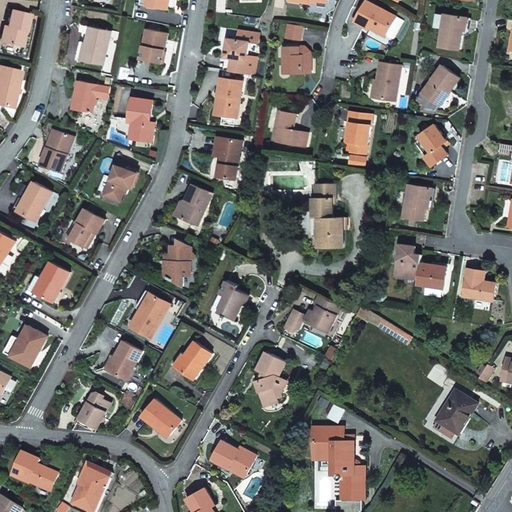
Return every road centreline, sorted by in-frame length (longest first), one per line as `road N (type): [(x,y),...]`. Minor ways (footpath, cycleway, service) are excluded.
road 1 (residential): [(199,0),(168,163),(31,433)]
road 2 (residential): [(494,0),(458,211),(474,242),(504,248)]
road 3 (residential): [(259,326),(177,469),(159,480)]
road 4 (residential): [(0,158),(33,113),(60,0)]
road 5 (unknown): [(492,502),(349,419)]
road 6 (residential): [(31,433),(127,449),(159,480)]
